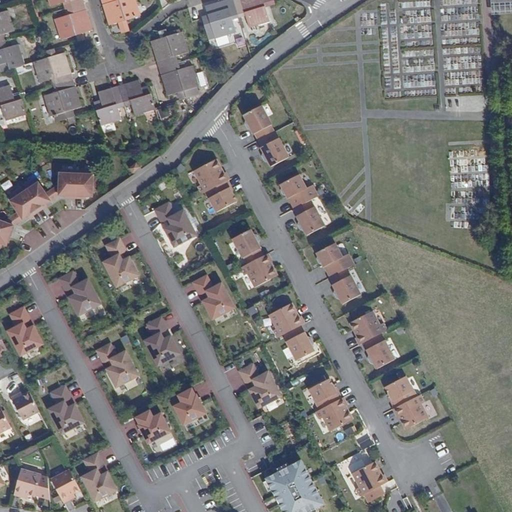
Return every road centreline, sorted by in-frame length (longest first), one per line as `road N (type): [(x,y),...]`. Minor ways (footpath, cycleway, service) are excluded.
road 1 (residential): [(25,266),(148,499),(246,445),(124,193)]
road 2 (residential): [(211,114),(413,487)]
road 3 (residential): [(195,0),(167,12),(118,58),(103,44),(89,0)]
road 4 (residential): [(336,10),(268,56),(211,114)]
road 5 (residential): [(124,193),(25,266)]
